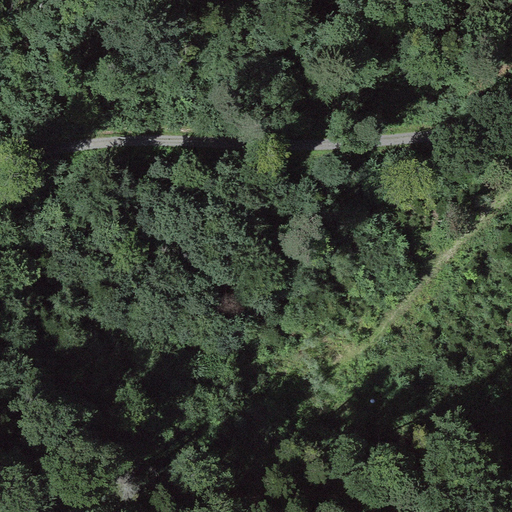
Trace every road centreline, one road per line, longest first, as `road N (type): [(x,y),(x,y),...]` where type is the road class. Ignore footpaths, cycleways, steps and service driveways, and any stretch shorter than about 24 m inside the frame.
road 1 (track): [(0,162),(156,137),(300,145),(511,128)]
road 2 (track): [(511,179),(376,334),(311,393)]
